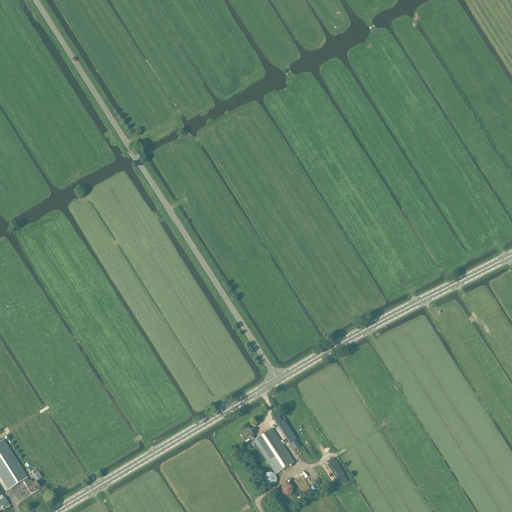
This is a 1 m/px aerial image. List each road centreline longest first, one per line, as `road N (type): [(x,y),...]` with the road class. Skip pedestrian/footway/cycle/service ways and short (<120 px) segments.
road 1 (unclassified): [(277,380),(34,0)]
road 2 (secondary): [(277,380),(511,255)]
road 3 (secondary): [(56,511),(277,380)]
